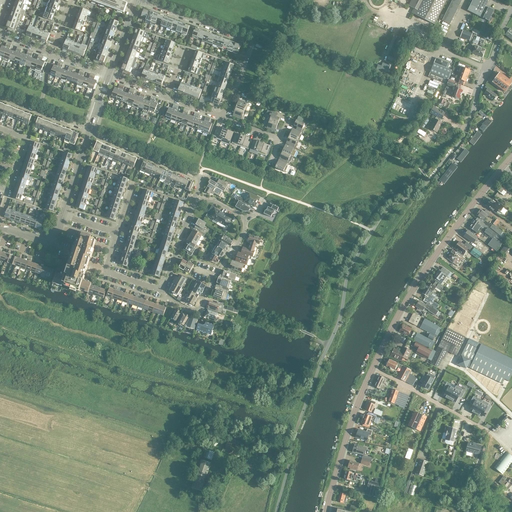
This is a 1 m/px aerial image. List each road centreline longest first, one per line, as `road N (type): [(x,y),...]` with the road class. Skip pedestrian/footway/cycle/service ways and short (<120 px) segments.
road 1 (tertiary): [(372,369),(416,283),(502,166)]
road 2 (residential): [(221,116),(245,39),(138,0)]
road 3 (residential): [(429,179),(463,137),(511,9)]
road 4 (unclassified): [(372,369),(493,434),(511,432)]
road 5 (tertiary): [(326,511),(372,369)]
road 6 (residential): [(194,199),(197,177),(89,129)]
road 7 (unknown): [(511,409),(452,358),(429,399)]
